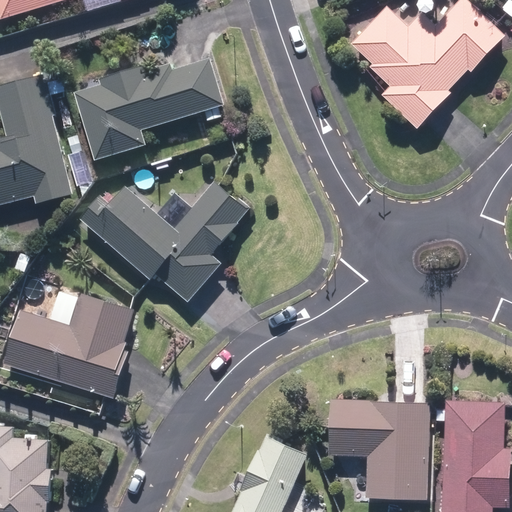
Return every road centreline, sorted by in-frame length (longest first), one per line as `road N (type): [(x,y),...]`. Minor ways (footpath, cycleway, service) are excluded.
road 1 (residential): [(141,511),(207,397),(258,348),(402,265)]
road 2 (residential): [(268,0),(339,175),(359,205),(407,237)]
road 3 (unknown): [(0,53),(183,0)]
